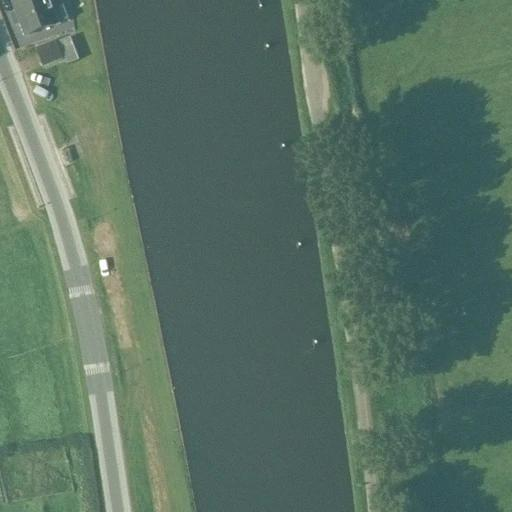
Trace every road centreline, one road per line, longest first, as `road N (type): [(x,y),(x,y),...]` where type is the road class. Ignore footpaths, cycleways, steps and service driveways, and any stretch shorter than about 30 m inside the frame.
road 1 (unclassified): [(373,511),(299,0)]
road 2 (secondary): [(119,511),(69,247),(0,55)]
